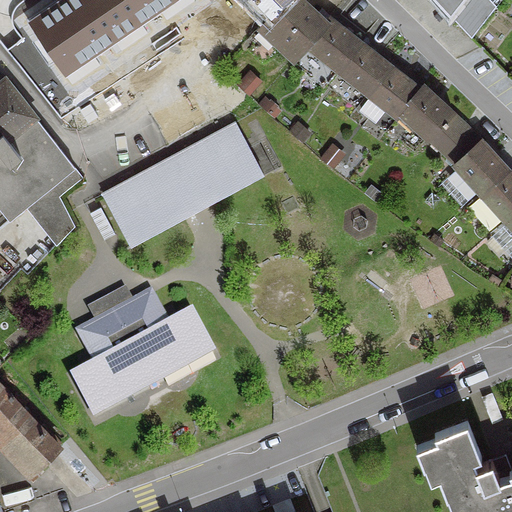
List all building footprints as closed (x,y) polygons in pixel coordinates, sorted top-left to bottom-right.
[(45,0),(24,15),(68,79),(133,35),(121,17),(146,0),(59,0),(57,2),(55,0),(45,0)] [(254,0),(269,15),(284,0),(254,0)] [(301,0),(284,0),(269,15),(257,27),(258,29),(263,24),(277,38),(273,42),(292,61),(305,46),(304,45),(326,21),(325,20),(316,12),(315,13),(301,0)] [(490,11),(479,0),(433,0),(469,38),(490,11)] [(327,18),(325,20),(326,21),(304,45),(305,46),(334,69),(333,70),(334,71),(358,42),(327,18)] [(364,95),(387,65),(358,42),(334,71),(335,72),(336,71),(364,92),(363,94),(364,95)] [(418,89),(417,88),(387,65),(364,95),(365,95),(366,94),(368,96),(359,108),(360,111),(373,122),(384,108),(396,117),(399,114),(398,113),(418,89)] [(6,72),(0,76),(0,203),(11,217),(76,166),(37,117),(40,114),(6,72)] [(421,84),(417,88),(418,89),(398,113),(399,114),(426,139),(450,113),(451,112),(421,84)] [(478,139),(450,113),(426,139),(452,163),(478,139)] [(243,141),(233,123),(100,194),(124,238),(177,210),(176,207),(202,194),(203,196),(255,168),(259,175),(260,174),(261,176),(271,171),(257,143),(265,139),(255,119),(245,124),(252,136),(243,141)] [(476,193),(505,168),(478,139),(452,163),(477,192),(476,193)] [(83,175),(76,166),(11,217),(0,226),(0,282),(4,286),(24,264),(32,270),(76,224),(61,193),(83,175)] [(502,221),(511,211),(511,175),(505,168),(476,193),(478,195),(479,193),(502,219),(501,221),(502,221)] [(511,211),(502,221),(503,222),(504,221),(511,230),(511,211)] [(210,352),(189,314),(165,326),(148,294),(77,333),(94,365),(70,378),(91,416),(210,352)] [(0,429),(12,442),(2,453),(26,478),(57,448),(9,398),(11,396),(8,393),(6,395),(0,388),(0,429)] [(445,495),(454,491),(462,511),(511,511),(511,468),(508,471),(508,473),(496,478),(489,460),(474,466),(471,459),(478,456),(464,422),(433,434),(435,438),(414,446),(422,465),(431,461),(445,495)]
